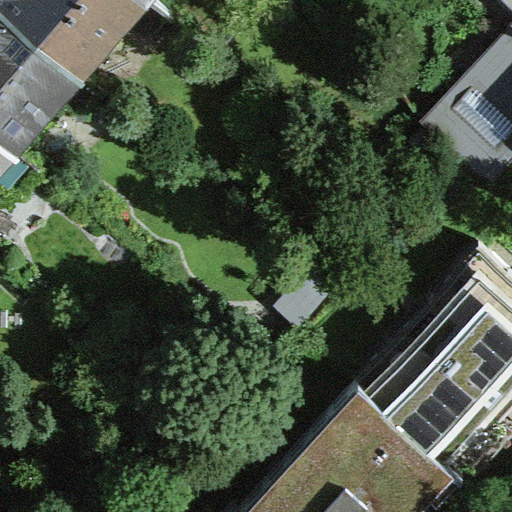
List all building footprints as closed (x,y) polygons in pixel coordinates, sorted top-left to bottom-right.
[(0,0),(0,124),(13,136),(80,61),(9,0),(0,0)] [(140,27),(154,26),(170,8),(161,0),(9,0),(80,61),(122,12),(140,27)] [(511,152),(511,23),(425,118),(462,156),(495,170),(511,152)] [(0,151),(13,136),(0,124),(0,151)] [(405,257),(426,277),(456,244),(435,224),(405,257)] [(407,511),(454,461),(381,393),(423,347),(376,305),(333,350),(357,372),(229,511),(407,511)]
